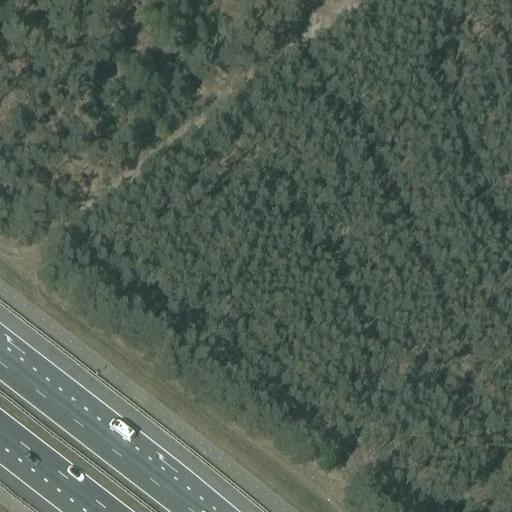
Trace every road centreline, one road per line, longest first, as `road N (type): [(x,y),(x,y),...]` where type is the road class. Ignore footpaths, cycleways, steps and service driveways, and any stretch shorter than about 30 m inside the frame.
road 1 (motorway): [(187,511),(0,366)]
road 2 (motorway): [(0,427),(109,511)]
